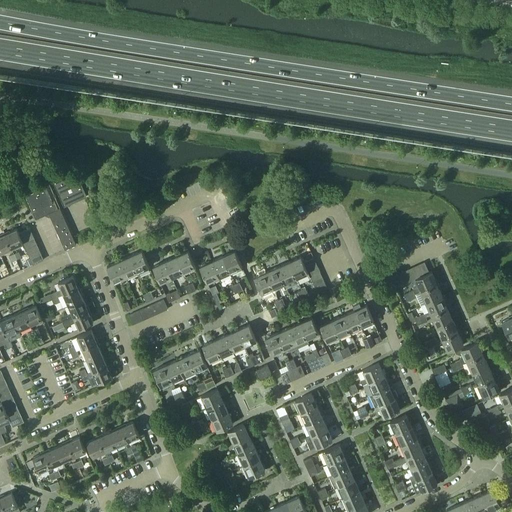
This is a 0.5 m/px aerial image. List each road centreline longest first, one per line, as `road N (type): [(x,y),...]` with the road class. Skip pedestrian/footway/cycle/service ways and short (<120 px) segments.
road 1 (motorway): [(511,104),(0,22)]
road 2 (motorway): [(0,50),(511,131)]
road 3 (residential): [(481,455),(429,416),(397,343)]
road 4 (residential): [(136,379),(90,250)]
road 5 (residential): [(90,250),(212,195)]
road 6 (residential): [(367,278),(336,208),(288,230)]
road 7 (residential): [(287,394),(397,343)]
